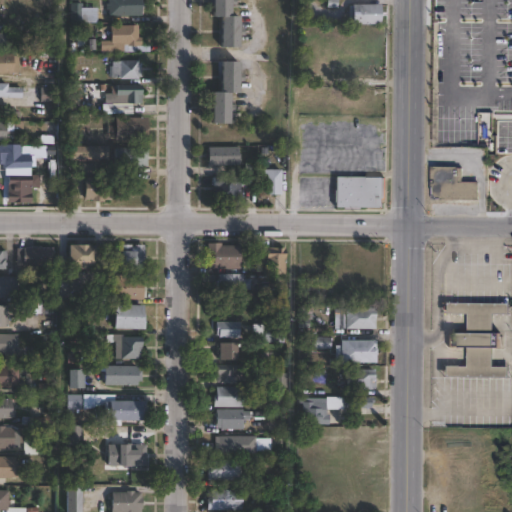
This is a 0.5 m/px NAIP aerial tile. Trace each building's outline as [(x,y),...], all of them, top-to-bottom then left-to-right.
[(99,8),(98,24),(71,23),(71,0),(80,0),(80,2),(87,2),(87,8),(99,8)] [(142,0),(143,16),(109,17),(109,0),(142,0)] [(234,0),(234,5),(229,5),(229,16),(238,16),(238,28),(242,28),(241,36),(238,36),(237,47),(219,47),(220,17),(210,17),(210,0),(234,0)] [(384,21),(353,20),(354,4),(384,4),(384,21)] [(139,27),(139,37),(142,38),(142,45),(150,45),(150,53),(101,52),(101,41),(112,41),(112,26),(139,27)] [(0,55),(13,55),(13,56),(19,56),(18,73),(0,73),(0,55)] [(380,76),(337,76),(337,56),(380,57),(380,76)] [(139,61),(139,63),(142,63),(142,69),(144,69),(144,77),(142,77),(142,78),(139,77),(139,80),(120,80),(120,78),(113,78),(114,77),(110,77),(110,67),(113,67),(113,60),(139,61)] [(242,74),(241,82),(238,82),(237,94),(228,94),(228,105),(232,105),(232,112),(228,112),(228,124),(210,124),(211,92),(219,92),(219,61),(238,62),(238,74),(242,74)] [(0,84),(8,84),(8,88),(22,88),(22,98),(0,97),(0,84)] [(145,94),(145,99),(142,99),(142,104),(137,104),(137,106),(124,106),(124,105),(106,104),(106,94),(117,95),(117,86),(143,86),(143,94),(145,94)] [(54,102),(41,102),(41,88),(54,88),(54,102)] [(6,141),(0,141),(0,122),(6,122),(6,112),(24,112),(24,122),(14,122),(13,134),(7,134),(6,141)] [(148,141),(108,140),(108,118),(148,118),(148,141)] [(13,165),(0,165),(0,145),(22,145),(21,160),(13,160),(13,165)] [(109,147),(109,159),(72,158),(72,146),(109,147)] [(144,148),(144,150),(148,150),(148,167),(144,167),(144,169),(115,168),(116,148),(144,148)] [(241,148),(241,155),(242,155),(242,166),(209,166),(209,148),(241,148)] [(463,167),(463,183),(479,183),(479,200),(433,199),(433,167),(463,167)] [(283,195),(265,195),(265,170),(283,170),(283,195)] [(384,207),(334,206),(335,176),(385,177),(384,207)] [(105,201),(105,203),(93,203),(93,201),(85,201),(85,178),(113,178),(113,201),(105,201)] [(239,198),(239,200),(219,201),(219,199),(215,199),(215,178),(242,178),(242,198),(239,198)] [(29,185),(29,193),(32,193),(32,204),(14,204),(14,201),(9,201),(9,182),(31,181),(31,185),(29,185)] [(221,242),(220,244),(239,245),(239,251),(245,251),(245,266),(239,266),(239,268),(208,268),(208,260),(206,260),(206,242),(221,242)] [(96,244),(96,265),(87,265),(86,267),(75,267),(75,264),(68,264),(68,243),(96,244)] [(144,244),(143,270),(114,270),(114,246),(120,246),(120,243),(144,244)] [(284,274),(265,274),(265,247),(273,247),(273,246),(285,246),(285,257),(284,257),(284,274)] [(40,247),(40,248),(52,248),(52,268),(22,268),(22,266),(15,266),(15,249),(28,249),(28,247),(40,247)] [(122,273),(122,277),(142,277),(142,297),(113,297),(113,273),(122,273)] [(249,278),(249,289),(215,288),(215,280),(217,280),(217,273),(242,273),(242,275),(243,275),(243,278),(249,278)] [(103,302),(91,302),(91,276),(103,277),(103,302)] [(14,298),(0,298),(0,278),(15,278),(14,298)] [(508,300),(508,310),(491,310),(491,330),(498,330),(498,345),(491,345),(491,365),(507,365),(507,373),(440,373),(440,363),(467,364),(467,343),(453,343),(453,329),(467,329),(467,312),(440,311),(440,299),(508,300)] [(144,327),(113,327),(113,303),(144,303),(144,327)] [(0,304),(0,326),(8,326),(8,305),(0,304)] [(373,330),(344,330),(344,310),(373,310),(373,330)] [(238,321),(238,337),(218,337),(218,335),(215,335),(215,321),(238,321)] [(284,326),(283,343),(251,342),(251,324),(264,324),(264,326),(284,326)] [(122,334),(122,335),(141,335),(141,346),(140,346),(140,358),(113,358),(113,342),(105,342),(105,333),(122,334)] [(0,335),(16,335),(16,355),(2,354),(2,353),(0,352),(0,335)] [(331,337),(330,348),(309,347),(309,336),(331,337)] [(236,341),(236,342),(238,342),(238,345),(237,345),(237,359),(219,359),(218,341),(236,341)] [(373,363),(339,362),(339,342),(373,342),(373,363)] [(45,362),(30,361),(30,345),(45,345),(45,362)] [(0,363),(8,363),(8,364),(17,364),(17,384),(8,384),(8,388),(0,388),(0,363)] [(244,364),(243,380),(235,380),(235,383),(219,383),(219,374),(215,374),(216,364),(244,364)] [(137,365),(137,369),(141,370),(141,380),(137,380),(137,384),(103,384),(103,365),(137,365)] [(83,387),(68,388),(68,369),(83,368),(83,387)] [(284,373),(274,372),(274,384),(284,384),(284,373)] [(375,392),(344,392),(345,372),(375,373),(375,392)] [(242,406),(212,406),(212,395),(215,395),(215,386),(242,386),(242,406)] [(80,409),(66,409),(66,394),(81,394),(80,409)] [(113,394),(113,400),(141,400),(145,400),(145,420),(119,420),(119,425),(99,425),(99,410),(82,410),(82,394),(113,394)] [(282,410),(269,410),(269,396),(282,396),(282,410)] [(329,415),(328,424),(301,423),(301,403),(297,403),(297,397),(325,398),(325,409),(325,414),(329,415)] [(0,398),(10,398),(10,419),(1,419),(1,418),(0,418),(0,398)] [(370,398),(354,398),(354,407),(370,407),(370,398)] [(242,409),(242,411),(248,411),(248,419),(242,419),(242,429),(220,429),(220,427),(215,427),(215,409),(242,409)] [(53,412),(53,424),(20,423),(20,416),(41,417),(41,412),(53,412)] [(12,427),(12,430),(17,430),(17,449),(0,448),(0,425),(4,426),(12,427)] [(79,425),(78,445),(65,445),(65,425),(79,425)] [(97,442),(80,442),(80,426),(97,426),(97,442)] [(254,436),(254,438),(270,438),(270,451),(255,451),(255,453),(214,453),(214,436),(254,436)] [(40,439),(40,454),(22,454),(22,439),(40,439)] [(129,443),(129,448),(137,448),(137,443),(145,443),(145,467),(106,467),(106,443),(117,443),(129,443)] [(0,456),(13,456),(13,466),(16,466),(16,478),(0,477),(0,456)] [(238,480),(206,480),(206,459),(239,459),(238,480)] [(81,486),(80,511),(65,511),(65,485),(81,486)] [(242,510),(206,510),(206,498),(210,498),(210,490),(242,489),(242,510)] [(133,491),(133,492),(140,492),(140,497),(141,497),(141,508),(140,508),(140,511),(110,511),(110,491),(124,492),(124,491),(133,491)]
